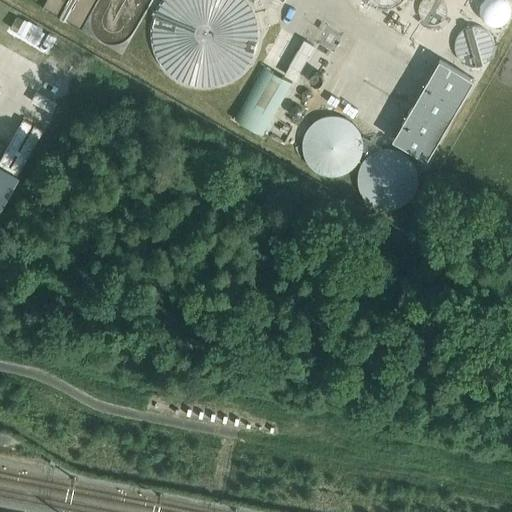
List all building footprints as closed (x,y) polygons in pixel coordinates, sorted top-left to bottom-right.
[(247,45),(248,27),(239,0),(151,0),(143,21),(142,39),(148,57),(197,77),(204,75),(211,59),(232,68),(238,68),(247,45)] [(410,0),(410,20),(434,20),(434,0),(410,0)] [(426,159),(474,79),(440,59),(429,78),(392,139),(426,159)] [(264,65),(244,101),(273,117),(292,81),(264,65)] [(350,152),(349,125),(336,125),(335,117),(299,118),(300,153),(350,152)] [(24,120),(22,120),(0,159),(0,161),(8,166),(31,125),(31,124),(24,120)] [(42,131),(42,130),(34,126),(33,126),(9,168),(18,173),(42,131)] [(387,146),(351,150),(355,195),(391,192),(387,146)] [(0,211),(20,176),(0,165),(0,211)]
